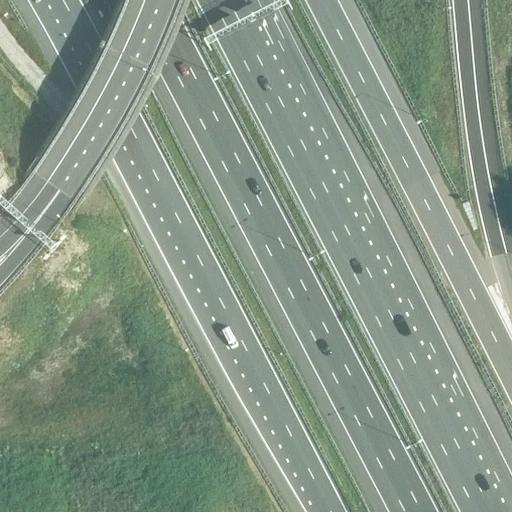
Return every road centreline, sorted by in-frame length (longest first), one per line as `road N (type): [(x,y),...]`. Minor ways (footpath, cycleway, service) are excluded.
road 1 (motorway): [(61,0),(97,46),(215,253),(349,511)]
road 2 (motorway): [(483,511),(219,0)]
road 3 (motorway): [(157,0),(421,511)]
road 4 (motorway): [(511,357),(324,0)]
road 5 (motorway): [(511,308),(475,141),(460,0)]
road 6 (motorway): [(161,0),(109,114),(0,262)]
